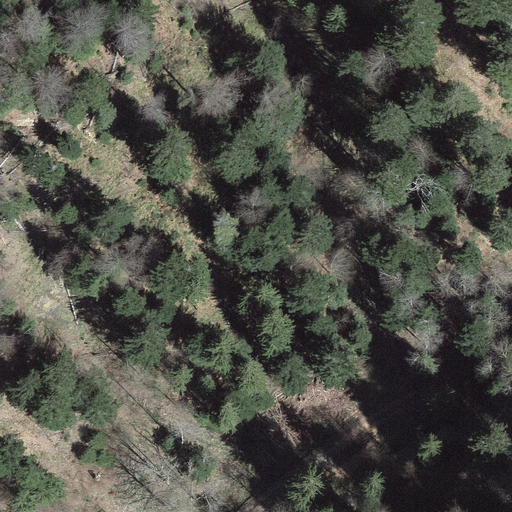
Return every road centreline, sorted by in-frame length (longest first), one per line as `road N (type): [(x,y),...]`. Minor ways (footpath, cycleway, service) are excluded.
road 1 (track): [(251,511),(360,428),(511,333)]
road 2 (track): [(511,451),(418,492),(315,461)]
